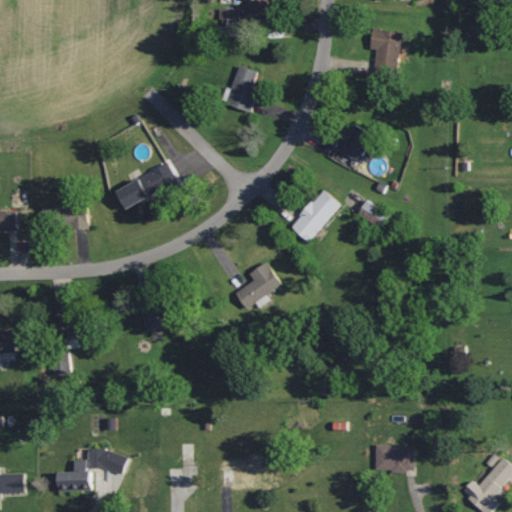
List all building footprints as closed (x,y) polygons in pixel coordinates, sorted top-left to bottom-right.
[(251,0),(252,16),(273,15),(272,0),(251,0)] [(242,8),(222,8),(223,32),(243,32),(242,8)] [(376,69),(396,73),(404,32),(376,27),(372,48),(380,49),(376,69)] [(264,72),(241,65),(228,104),(251,111),(264,72)] [(363,162),(377,133),(358,124),(344,152),(363,162)] [(120,190),(131,210),(181,183),(171,163),(120,190)] [(310,242),(344,205),(327,189),(293,225),(310,242)] [(385,228),(393,215),(369,201),(361,214),(385,228)] [(45,206),(46,227),(90,226),(90,204),(45,206)] [(0,210),(0,229),(20,229),(20,228),(34,228),(34,214),(19,214),(19,211),(0,210)] [(284,285),(269,262),(251,273),(256,280),(238,292),(248,308),(284,285)] [(174,324),(169,302),(144,308),(149,330),(174,324)] [(71,330),(72,339),(91,336),(88,314),(62,318),(64,331),(71,330)] [(0,352),(17,352),(17,330),(0,330),(0,352)] [(378,471),(416,471),(417,446),(378,446),(378,471)] [(62,491),(94,491),(94,472),(107,468),(125,474),(130,458),(103,448),(90,449),(90,459),(76,459),(77,472),(61,472),(62,491)] [(493,511),(502,502),(496,498),(511,477),(511,462),(505,457),(482,486),(475,481),(464,494),(487,511),(493,511)] [(271,486),(271,466),(253,466),(253,462),(223,462),(223,485),(271,486)] [(0,474),(0,499),(3,499),(2,493),(27,493),(26,473),(0,474)]
